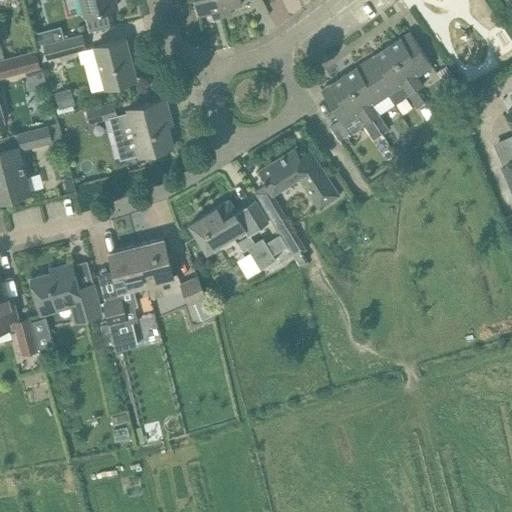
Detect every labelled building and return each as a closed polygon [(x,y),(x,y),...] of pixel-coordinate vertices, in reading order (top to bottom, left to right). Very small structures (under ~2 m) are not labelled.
[(117,6),(115,0),(25,0),(27,6),(30,0),(82,0),(87,14),(117,6)] [(195,0),(199,14),(212,11),(213,19),(223,16),(218,0),(195,0)] [(242,3),(241,0),(218,0),(223,16),(232,14),(230,7),(242,3)] [(47,59),(86,49),(82,33),(43,44),(47,59)] [(432,65),(412,34),(403,40),(402,37),(388,46),(417,90),(422,86),(416,76),(432,65)] [(95,46),(106,88),(136,79),(125,38),(95,46)] [(410,94),(417,90),(388,46),(374,56),(375,58),(367,63),(388,95),(404,84),(410,94)] [(40,67),(36,51),(0,60),(0,72),(1,77),(40,67)] [(388,95),(367,63),(359,69),(357,67),(344,76),(372,119),(378,115),(372,105),(388,95)] [(451,71),(440,78),(448,89),(458,83),(451,71)] [(331,87),(323,93),(340,119),(329,126),(338,140),(349,132),(343,124),(359,113),(366,123),(372,119),(344,76),(330,85),(331,87)] [(75,104),(70,88),(55,93),(59,109),(75,104)] [(170,114),(166,98),(127,109),(140,155),(173,146),(166,116),(170,114)] [(117,114),(114,103),(86,110),(89,122),(117,114)] [(48,125),(19,133),(22,145),(23,148),(52,141),(63,138),(59,122),(48,125)] [(0,200),(30,192),(17,146),(0,150),(0,200)] [(339,195),(310,149),(300,155),(296,148),(277,159),(291,182),(299,177),(319,208),(339,195)] [(291,182),(277,159),(259,170),(268,185),(255,193),(265,210),(278,202),(273,193),(291,182)] [(511,161),(502,166),(511,189),(511,161)] [(217,207),(190,223),(200,240),(207,251),(234,235),(244,251),(248,248),(260,269),(276,258),(273,254),(287,245),(280,233),(266,242),(263,237),(255,241),(250,233),(269,222),(265,217),(255,199),(236,211),(229,199),(217,207)] [(291,225),(280,232),(294,256),(295,256),(299,263),(300,265),(308,260),(303,251),(306,249),(291,225)] [(145,284),(174,276),(164,238),(135,245),(145,284)] [(120,290),(145,284),(135,245),(110,252),(119,288),(120,290)] [(51,272),(31,278),(36,297),(41,315),(71,306),(75,322),(102,314),(94,284),(79,288),(73,266),(72,262),(59,266),(50,268),(51,272)] [(206,297),(197,277),(181,284),(189,305),(195,302),(204,298),(206,297)] [(0,331),(5,330),(3,321),(17,317),(13,303),(10,304),(3,281),(0,281),(0,331)] [(119,288),(102,293),(110,324),(114,340),(116,350),(138,344),(132,320),(127,319),(120,290),(119,288)] [(204,298),(195,302),(199,311),(208,307),(204,298)] [(44,317),(31,321),(38,347),(52,343),(44,317)] [(39,349),(30,318),(15,322),(23,353),(39,349)] [(114,340),(110,324),(101,326),(104,342),(114,340)] [(114,426),(127,423),(125,415),(112,418),(114,426)] [(127,426),(113,430),(115,441),(130,438),(127,426)]
